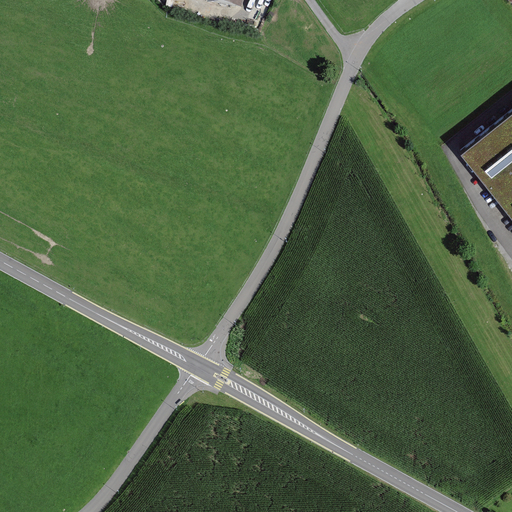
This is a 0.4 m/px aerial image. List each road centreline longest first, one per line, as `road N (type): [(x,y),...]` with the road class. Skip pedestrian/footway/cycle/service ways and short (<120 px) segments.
road 1 (residential): [(197,366),(261,272),(359,54),(412,0)]
road 2 (secondary): [(457,511),(197,366)]
road 3 (secondary): [(197,366),(0,260)]
road 4 (residential): [(89,511),(197,366)]
